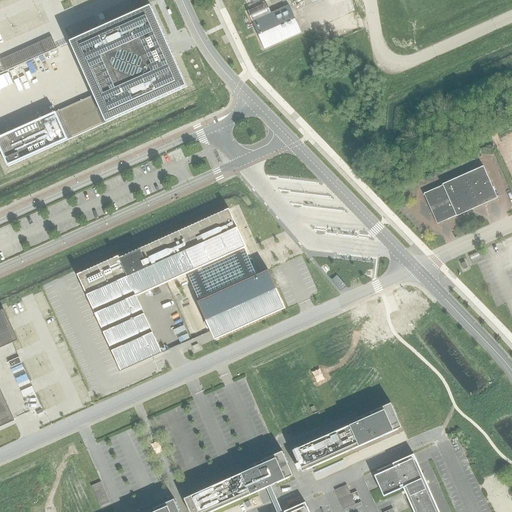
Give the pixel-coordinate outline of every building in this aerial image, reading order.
[(266,3),(247,12),(264,49),(301,33),(289,5),(270,13),(266,3)] [(70,42),(106,123),(187,87),(151,7),(70,42)] [(51,36),(0,59),(0,61),(4,72),(57,49),(51,36)] [(55,112),(0,137),(0,149),(7,167),(8,167),(67,140),(68,140),(56,113),(56,112),(55,112)] [(437,224),(496,198),(496,199),(497,198),(484,168),(483,166),(482,167),(482,168),(423,194),(437,224)] [(118,257),(78,275),(121,371),(162,353),(137,297),(187,274),(200,301),(198,302),(211,331),(214,340),(215,340),(275,313),(285,309),(268,270),(258,275),(256,276),(251,265),(253,264),(251,259),(249,260),(244,248),(246,248),(233,219),(229,209),(119,259),(118,257)] [(344,285),(337,276),(332,280),(340,289),(344,285)] [(46,302),(41,292),(27,299),(31,308),(46,302)] [(158,306),(153,307),(157,318),(162,316),(158,306)] [(0,426),(14,421),(0,389),(0,348),(17,340),(3,310),(0,311),(0,426)] [(370,413),(372,416),(366,418),(367,420),(364,422),(363,420),(346,428),(345,427),(310,443),(292,451),(296,460),(296,459),(302,472),(313,467),(402,428),(391,403),(370,413)] [(276,511),(281,511),(270,486),(273,485),(293,476),(282,451),(262,461),(263,464),(258,466),(259,468),(255,470),(254,468),(237,476),(237,475),(184,499),(188,509),(189,511),(212,511),(263,489),(266,488),(276,511)] [(438,511),(427,484),(426,485),(425,482),(426,482),(413,454),(392,464),(394,467),(374,476),(383,497),(403,488),(404,491),(405,491),(406,493),(406,494),(413,511),(438,511)] [(100,480),(91,484),(100,504),(109,500),(100,480)] [(343,510),(355,504),(346,485),(334,491),(343,510)] [(154,509),(155,511),(179,511),(174,499),(154,509)] [(309,511),(305,503),(284,511),(283,511),(309,511)]
